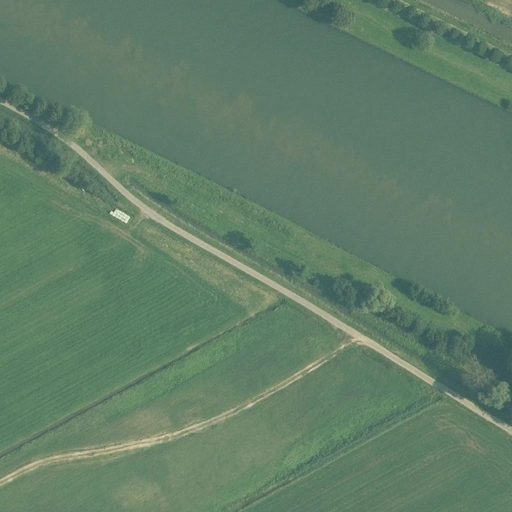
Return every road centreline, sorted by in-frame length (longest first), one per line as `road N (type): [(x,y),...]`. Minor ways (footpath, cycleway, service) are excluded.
road 1 (track): [(511,431),(166,224),(60,138),(0,102)]
road 2 (track): [(389,0),(511,59)]
